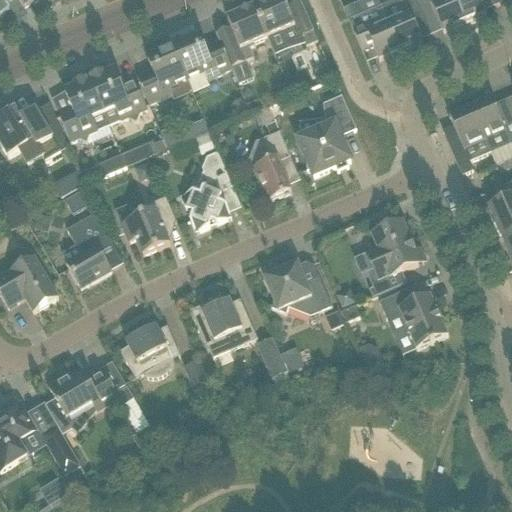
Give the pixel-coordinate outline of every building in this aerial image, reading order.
[(40,2),(39,0),(0,0),(0,5),(3,10),(16,2),(22,12),(40,2)] [(258,11),(255,12),(267,41),(281,35),(286,46),(301,39),(307,50),(319,44),(308,22),(303,9),(289,16),(282,0),(270,6),(268,3),(256,8),(258,11)] [(394,4),(381,9),(388,27),(400,55),(422,45),(416,32),(427,28),(415,0),(401,0),(394,3),(394,4)] [(415,0),(427,28),(437,23),(443,36),(465,26),(453,0),(415,0)] [(490,0),(493,7),(494,7),(491,0),(453,0),(465,26),(486,17),(480,4),(488,0),(490,0)] [(511,0),(491,0),(494,7),(495,9),(511,1),(511,0)] [(379,64),(400,55),(388,27),(381,9),(349,23),(352,30),(351,30),(363,56),(374,52),(379,64)] [(234,39),(220,45),(232,71),(233,73),(239,88),(253,82),(246,65),(254,62),(250,52),(255,50),(254,47),(267,41),(255,12),(252,13),(251,10),(239,15),(240,18),(228,24),(234,39)] [(185,42),(172,47),(187,84),(193,97),(210,90),(208,84),(233,73),(232,71),(220,45),(217,37),(216,38),(219,45),(204,52),(199,40),(187,45),(185,42)] [(172,47),(158,53),(159,57),(147,62),(153,74),(137,81),(149,109),(173,99),(170,92),(187,84),(172,47)] [(313,73),(319,86),(330,81),(325,68),(313,73)] [(127,123),(136,127),(140,117),(146,115),(133,83),(120,89),(114,74),(103,79),(103,77),(89,83),(108,130),(120,125),(120,126),(127,123)] [(65,95),(71,110),(57,115),(70,147),(78,144),(86,147),(89,139),(97,136),(96,135),(108,130),(89,83),(74,89),(75,91),(65,95)] [(357,134),(342,100),(324,108),(323,109),(326,129),(297,142),(307,165),(306,165),(308,176),(311,175),(314,181),(351,166),(340,141),(357,134)] [(240,102),(230,109),(239,122),(250,115),(240,102)] [(471,112),(490,156),(511,147),(511,148),(511,119),(511,118),(500,122),(492,103),(471,112)] [(257,104),(248,109),(252,118),(261,114),(257,104)] [(273,139),(280,136),(269,111),(260,115),(271,140),(273,139)] [(458,140),(447,145),(462,180),(474,175),(470,165),(490,156),(471,112),(450,121),(458,140)] [(35,113),(14,125),(9,117),(0,122),(0,148),(8,162),(20,155),(28,167),(42,159),(45,165),(60,156),(45,130),(35,113)] [(175,130),(161,137),(163,143),(168,154),(182,148),(182,146),(178,138),(177,135),(175,130)] [(298,177),(280,136),(273,139),(271,140),(266,142),(271,155),(249,164),(259,189),(267,207),(291,197),(285,183),(298,177)] [(198,143),(204,158),(216,153),(210,138),(198,143)] [(159,158),(168,154),(163,143),(155,147),(159,158)] [(511,157),(511,148),(511,147),(490,156),(494,165),(511,157)] [(207,161),(202,173),(209,189),(180,202),(188,220),(196,238),(209,232),(212,226),(218,228),(231,223),(226,210),(237,205),(240,213),(241,212),(233,194),(218,156),(207,161)] [(141,186),(154,180),(148,166),(135,172),(141,186)] [(85,190),(103,182),(99,174),(92,172),(80,177),(85,190)] [(79,176),(53,191),(61,204),(85,190),(80,177),(79,176)] [(489,212),(503,244),(511,240),(511,186),(498,192),(504,206),(489,212)] [(67,203),(65,204),(73,218),(89,209),(81,195),(80,196),(67,203)] [(169,207),(166,201),(133,216),(135,222),(121,229),(129,247),(136,244),(143,260),(170,249),(163,232),(176,226),(169,207)] [(0,232),(13,225),(7,214),(0,217),(0,232)] [(66,268),(71,277),(81,294),(112,276),(100,256),(112,249),(95,218),(67,234),(81,259),(66,268)] [(367,259),(356,264),(362,278),(373,274),(375,277),(378,284),(380,289),(374,291),(370,293),(373,302),(395,292),(390,281),(400,277),(419,269),(413,256),(415,255),(403,226),(385,234),(384,231),(381,230),(375,233),(373,236),(374,239),(372,240),(378,254),(367,259)] [(511,240),(503,244),(511,263),(511,240)] [(34,261),(9,276),(0,281),(0,299),(8,313),(25,303),(34,317),(58,302),(48,285),(34,261)] [(286,318),(289,312),(312,301),(319,317),(332,311),(320,282),(306,288),(298,269),(265,283),(274,305),(271,312),(286,318)] [(342,313),(356,306),(350,292),(336,298),(342,313)] [(411,292),(379,306),(387,324),(403,359),(417,353),(430,348),(448,340),(430,299),(417,305),(411,292)] [(258,343),(248,322),(240,304),(231,308),(230,305),(223,308),(224,311),(217,314),(213,305),(190,315),(207,355),(209,354),(213,363),(258,343)] [(341,316),(346,327),(361,321),(356,309),(341,316)] [(343,327),(338,315),(327,320),(332,332),(343,327)] [(120,356),(130,373),(137,383),(143,379),(148,381),(153,382),(159,381),(164,379),(168,376),(171,372),(172,367),(173,363),(180,360),(176,349),(167,331),(147,340),(139,345),(120,356)] [(272,383),(287,376),(272,343),(258,350),(272,383)] [(198,365),(183,371),(193,396),(209,389),(198,365)] [(58,432),(59,432),(95,411),(97,416),(120,402),(113,392),(103,375),(88,384),(83,375),(66,386),(63,382),(48,391),(55,403),(45,409),(58,431),(58,432)] [(0,476),(17,467),(28,460),(19,446),(37,435),(20,408),(5,417),(8,420),(0,424),(0,425),(1,428),(0,428),(0,476)] [(160,447),(160,446),(150,430),(132,441),(141,456),(142,457),(160,447)] [(63,440),(59,432),(58,432),(43,441),(65,479),(68,477),(80,470),(81,469),(63,440)] [(44,510),(67,498),(59,482),(36,494),(44,510)]
